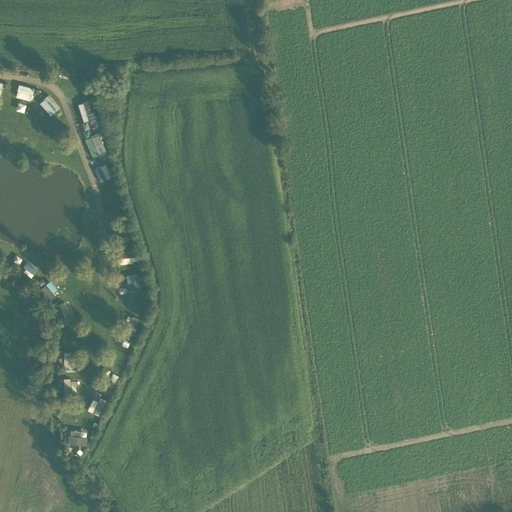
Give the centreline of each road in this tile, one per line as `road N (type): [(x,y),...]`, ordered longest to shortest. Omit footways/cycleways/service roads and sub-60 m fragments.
road 1 (track): [(0,77),(47,85),(62,100),(99,203),(102,240),(73,269),(73,297),(90,303),(101,295),(100,255)]
road 2 (track): [(96,301),(103,314),(79,420)]
